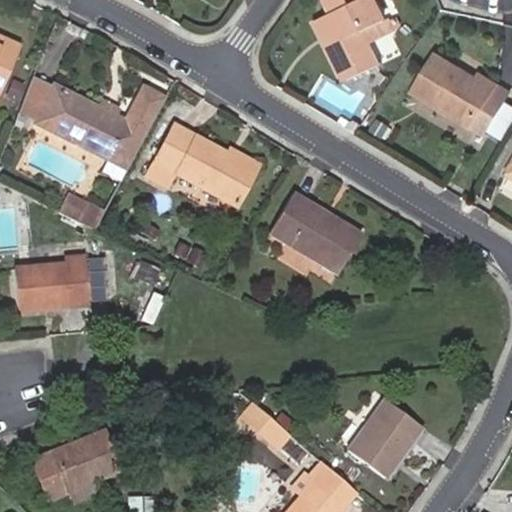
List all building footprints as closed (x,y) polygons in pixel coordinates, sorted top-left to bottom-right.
[(344,40),(334,45),(344,64),(348,61),(356,76),(386,62),(371,29),(393,19),(385,0),(334,0),(340,10),(331,14),(344,40)] [(322,19),(334,45),(344,40),(331,14),(322,19)] [(0,85),(5,87),(28,38),(8,30),(4,38),(0,35),(0,85)] [(421,83),(491,128),(511,95),(511,82),(486,67),(482,71),(443,49),(421,83)] [(348,61),(344,64),(352,79),(356,76),(348,61)] [(134,116),(62,75),(44,113),(116,151),(134,116)] [(232,152),(235,148),(182,118),(149,177),(173,191),(186,169),(238,199),(256,168),(232,152)] [(237,144),(235,148),(232,152),(256,168),(261,161),(237,144)] [(363,228),(298,187),(272,226),(339,268),(363,228)] [(60,212),(90,227),(100,207),(70,192),(60,212)] [(190,256),(201,262),(206,252),(195,246),(190,256)] [(19,264),(23,309),(73,306),(74,307),(95,305),(92,256),(70,257),(70,261),(19,264)] [(161,265),(144,257),(138,271),(154,279),(161,265)] [(427,430),(390,400),(353,448),(390,478),(427,430)] [(247,416),(277,443),(288,431),(259,404),(247,416)] [(105,432),(32,455),(45,496),(67,489),(72,502),(100,493),(96,479),(119,472),(105,432)] [(329,484),(338,475),(325,463),(311,479),(307,474),(296,487),(305,496),(289,511),(338,511),(342,508),(328,494),(334,488),(329,484)] [(357,493),(338,475),(329,484),(334,488),(328,494),(342,508),(357,493)] [(126,511),(164,511),(165,499),(148,498),(149,496),(127,495),(126,511)]
